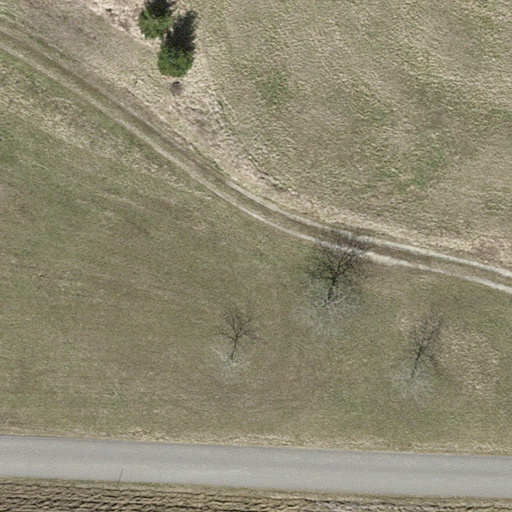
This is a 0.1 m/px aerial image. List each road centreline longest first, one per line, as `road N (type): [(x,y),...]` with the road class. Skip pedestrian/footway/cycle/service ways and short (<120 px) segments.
road 1 (track): [(0,35),(217,180),(298,223),(511,280)]
road 2 (unclassified): [(0,457),(511,478)]
